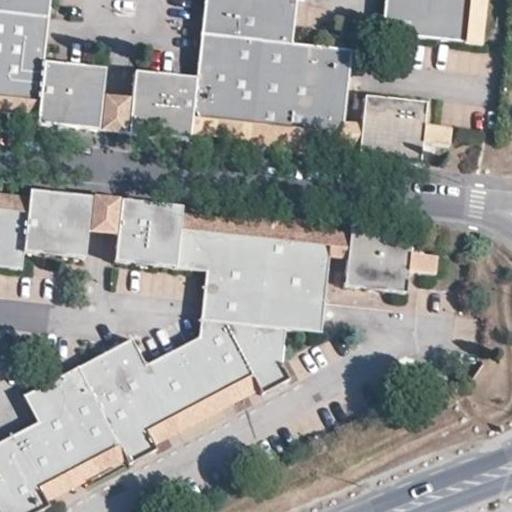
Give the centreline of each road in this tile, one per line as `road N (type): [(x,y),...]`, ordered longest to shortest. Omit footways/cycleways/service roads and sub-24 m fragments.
road 1 (residential): [(0,152),(488,207)]
road 2 (residential): [(416,343),(374,356),(79,511)]
road 3 (residential): [(484,88),(357,74),(365,0)]
road 4 (residential): [(0,307),(163,314)]
road 5 (secondary): [(393,511),(511,465)]
